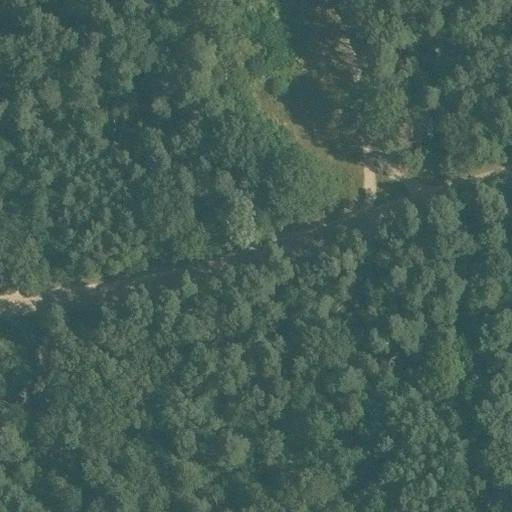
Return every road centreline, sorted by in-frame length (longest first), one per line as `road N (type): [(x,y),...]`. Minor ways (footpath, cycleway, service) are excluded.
road 1 (unknown): [(0,309),(187,288),(301,243),(511,194)]
road 2 (track): [(356,511),(370,227),(346,0)]
